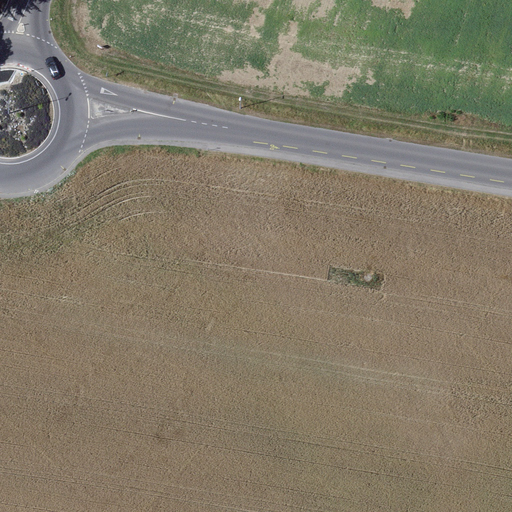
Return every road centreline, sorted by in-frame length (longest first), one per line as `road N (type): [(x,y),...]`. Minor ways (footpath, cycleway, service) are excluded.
road 1 (unclassified): [(278,137),(511,173)]
road 2 (unclassified): [(278,137),(64,76)]
road 3 (unclassified): [(68,144),(132,125),(278,137)]
